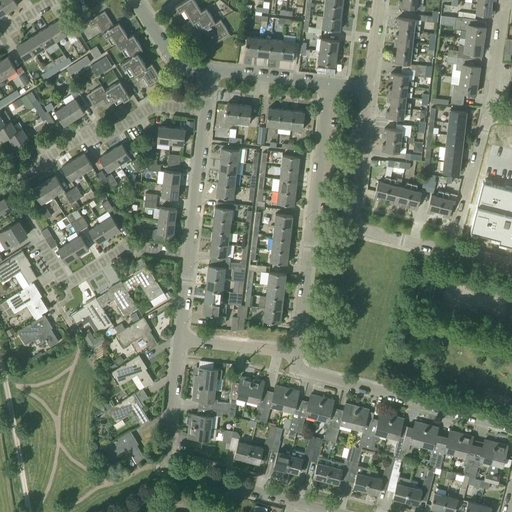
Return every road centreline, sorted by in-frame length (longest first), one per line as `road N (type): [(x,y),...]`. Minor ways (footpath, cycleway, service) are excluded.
road 1 (residential): [(295,353),(325,84)]
road 2 (residential): [(451,253),(351,227),(368,88)]
road 3 (residential): [(511,426),(305,372),(295,353)]
road 4 (residential): [(205,110),(157,105),(8,184),(0,169)]
road 5 (residential): [(189,256),(130,249),(67,286),(32,228)]
road 6 (residential): [(236,487),(172,468),(166,457),(179,340)]
road 7 (track): [(0,365),(26,511)]
road 8 (residential): [(189,256),(205,110)]
road 9 (residential): [(451,253),(487,115)]
